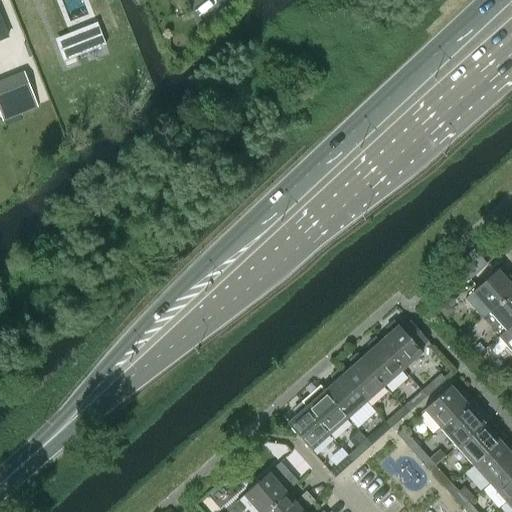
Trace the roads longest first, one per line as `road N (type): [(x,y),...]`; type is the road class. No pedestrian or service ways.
road 1 (primary): [(497,0),(135,333),(46,443)]
road 2 (primary): [(46,443),(161,354),(511,47)]
